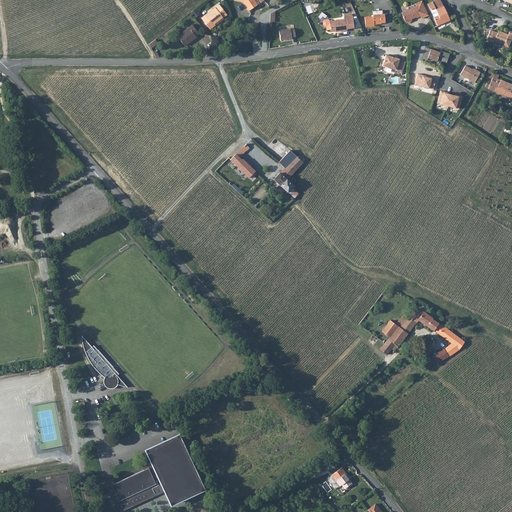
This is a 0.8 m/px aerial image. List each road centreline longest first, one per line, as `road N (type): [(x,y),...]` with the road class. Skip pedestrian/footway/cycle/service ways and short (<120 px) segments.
road 1 (residential): [(2,67),(219,60),(408,35),(470,53)]
road 2 (residential): [(398,511),(95,168)]
road 3 (residential): [(95,168),(40,197),(35,216),(89,511)]
road 4 (residential): [(95,168),(2,67)]
